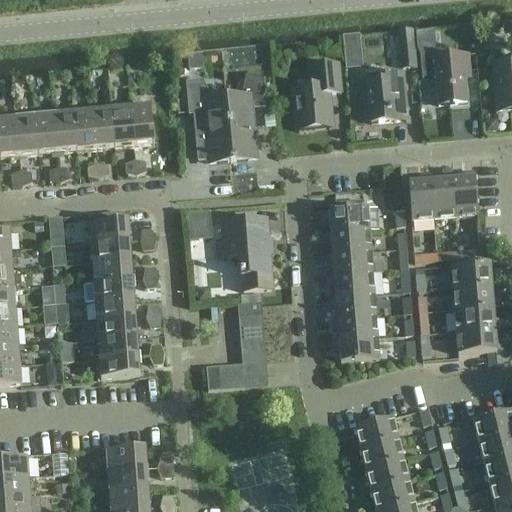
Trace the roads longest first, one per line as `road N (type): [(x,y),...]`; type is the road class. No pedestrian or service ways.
road 1 (tertiary): [(0,34),(361,0)]
road 2 (residential): [(340,511),(307,368),(291,168)]
road 3 (residential): [(179,412),(161,194)]
road 4 (residential): [(502,149),(291,168)]
road 5 (residential): [(0,427),(179,412)]
road 6 (residential): [(161,194),(0,209)]
